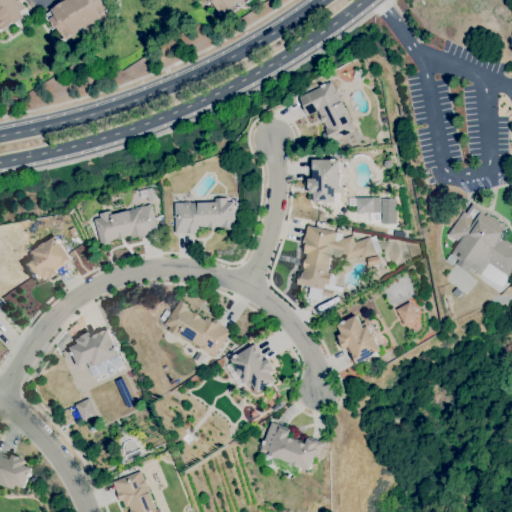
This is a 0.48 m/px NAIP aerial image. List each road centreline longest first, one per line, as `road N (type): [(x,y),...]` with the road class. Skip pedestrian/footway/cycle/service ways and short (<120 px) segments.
road 1 (residential): [(3,399),(32,345),(70,304),(115,275),(159,271),(208,273),(250,288),(306,340),(324,394)]
road 2 (secondary): [(0,161),(151,121),(205,98),(363,0)]
road 3 (secondary): [(320,0),(156,92),(0,135)]
road 4 (residential): [(250,288),(278,209),(273,138)]
road 5 (residential): [(0,397),(60,457),(86,511)]
